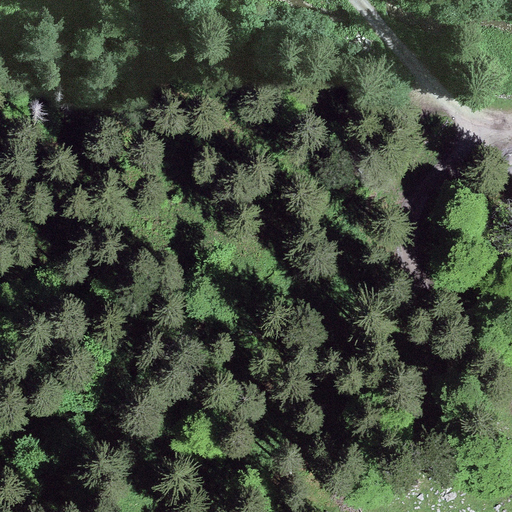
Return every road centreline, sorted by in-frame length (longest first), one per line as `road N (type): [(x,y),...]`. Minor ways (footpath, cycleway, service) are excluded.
road 1 (track): [(484,124),(419,198),(408,252),(413,273),(490,344),(511,386)]
road 2 (track): [(357,0),(431,85),(484,124)]
